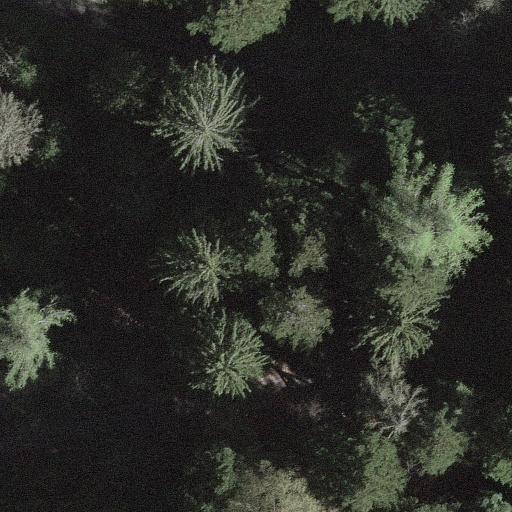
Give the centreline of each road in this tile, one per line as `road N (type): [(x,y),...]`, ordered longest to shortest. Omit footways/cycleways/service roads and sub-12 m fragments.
road 1 (track): [(0,425),(511,300)]
road 2 (track): [(511,60),(242,48),(18,0)]
